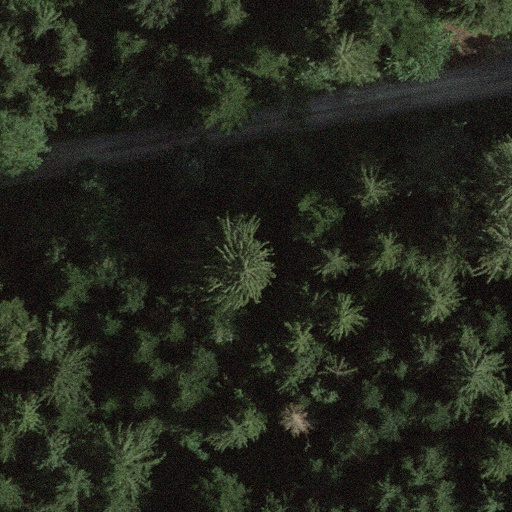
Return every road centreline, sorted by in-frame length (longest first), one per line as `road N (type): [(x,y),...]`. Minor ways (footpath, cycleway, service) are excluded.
road 1 (track): [(511,83),(0,178)]
road 2 (track): [(457,93),(247,334),(196,419),(189,511)]
